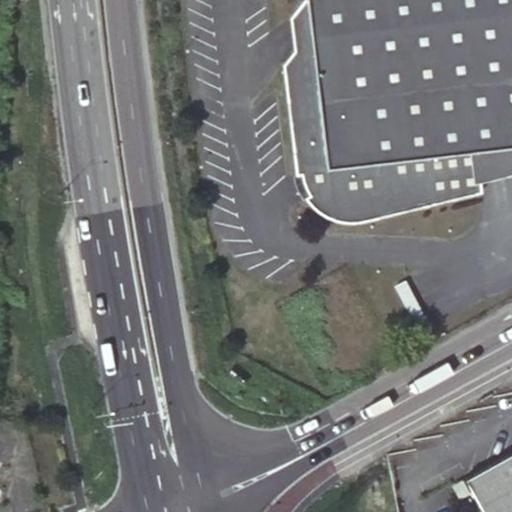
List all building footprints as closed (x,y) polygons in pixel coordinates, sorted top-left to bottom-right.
[(291,22),(308,38),(294,56),(283,70),(296,180),(302,178),(311,199),(305,202),(309,210),(319,218),(330,225),(339,227),(353,228),(363,227),(483,199),(482,189),(478,153),(511,149),(511,0),(305,0),(305,4),(291,22)] [(308,38),(291,22),(294,56),(308,38)] [(511,149),(478,153),(482,189),(511,180),(511,149)] [(296,180),(294,181),(303,203),(305,202),(311,199),(302,178),(296,180)] [(347,328),(334,299),(307,312),(319,341),(347,328)] [(511,511),(511,455),(466,483),(482,511),(511,511)] [(469,498),(463,486),(454,490),(461,502),(469,498)]
